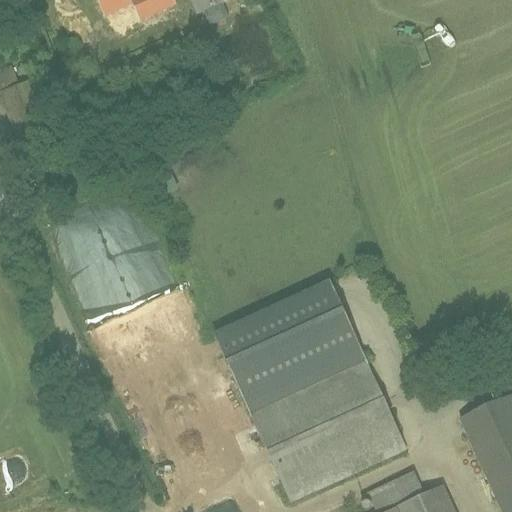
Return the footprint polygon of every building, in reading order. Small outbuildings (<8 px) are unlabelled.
[(172,0),(94,0),(102,14),(120,5),(133,28),(176,6),(172,0)] [(185,0),(191,15),(203,11),(208,23),(224,16),(218,2),(222,0),(185,0)] [(244,9),(236,24),(249,32),(258,16),(244,9)] [(328,282),(212,335),(291,506),(407,452),(328,282)] [(511,511),(511,398),(511,397),(458,421),(500,511),(511,511)] [(413,475),(366,490),(372,510),(420,496),(413,475)] [(452,511),(442,488),(389,511),(452,511)]
